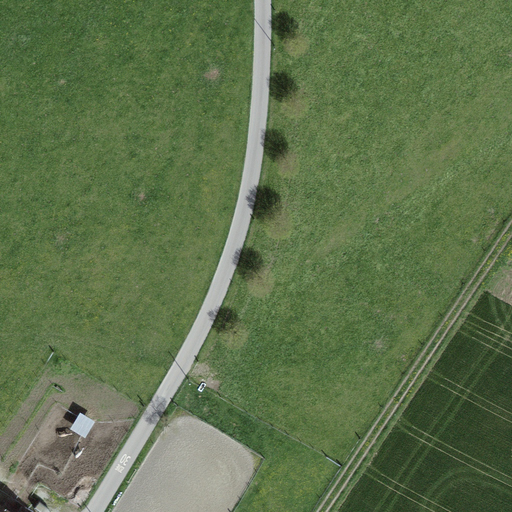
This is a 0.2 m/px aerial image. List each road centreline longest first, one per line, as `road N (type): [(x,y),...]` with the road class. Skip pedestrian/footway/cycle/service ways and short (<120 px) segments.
road 1 (unclassified): [(262,0),(247,202),(223,280),(184,364),(95,511)]
road 2 (track): [(511,224),(320,511)]
